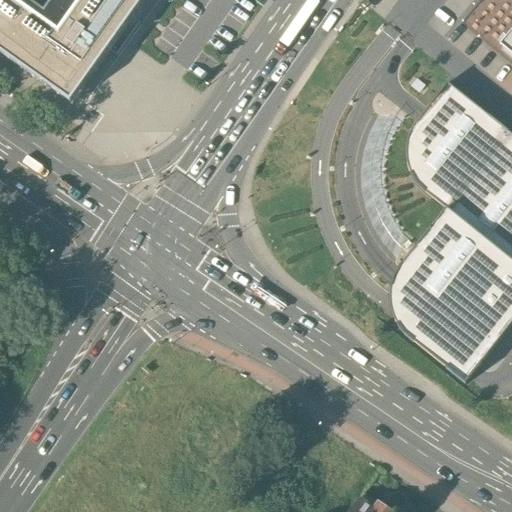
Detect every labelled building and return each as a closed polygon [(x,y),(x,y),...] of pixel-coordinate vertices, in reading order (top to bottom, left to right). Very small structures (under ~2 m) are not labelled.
[(0,0),(0,43),(16,55),(79,99),(149,0),(0,0)] [(511,20),(490,48),(491,49),(499,55),(506,61),(511,65),(511,20)] [(418,198),(440,215),(476,240),(511,265),(511,126),(449,76),(424,107),(406,130),(402,154),(404,179),(418,198)] [(489,376),(511,346),(511,265),(476,240),(440,215),(394,273),(388,301),(395,331),(408,341),(475,394),(489,376)] [(387,511),(362,495),(351,511),(387,511)]
